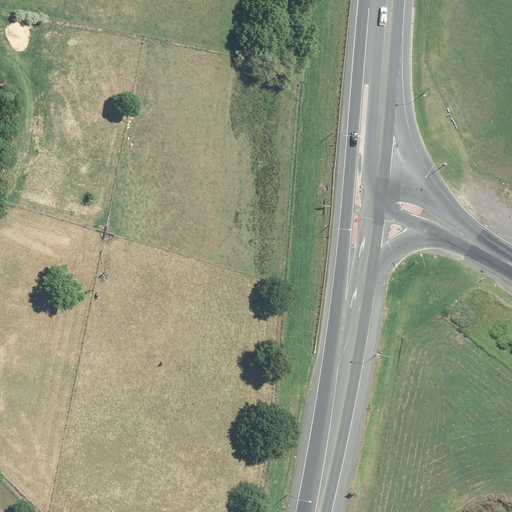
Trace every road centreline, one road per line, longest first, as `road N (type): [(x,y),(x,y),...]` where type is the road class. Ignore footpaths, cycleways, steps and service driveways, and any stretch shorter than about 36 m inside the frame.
road 1 (trunk): [(358,285),(343,245),(356,83),(378,52)]
road 2 (trunk): [(358,285),(317,511)]
road 3 (trunk): [(378,52),(408,152),(486,249)]
road 4 (trunk): [(486,249),(437,235),(405,238),(380,252),(358,285)]
road 5 (secondary): [(367,188),(419,197),(486,249)]
road 6 (trunk): [(378,52),(367,188)]
road 7 (secondary): [(486,249),(423,223),(364,213)]
